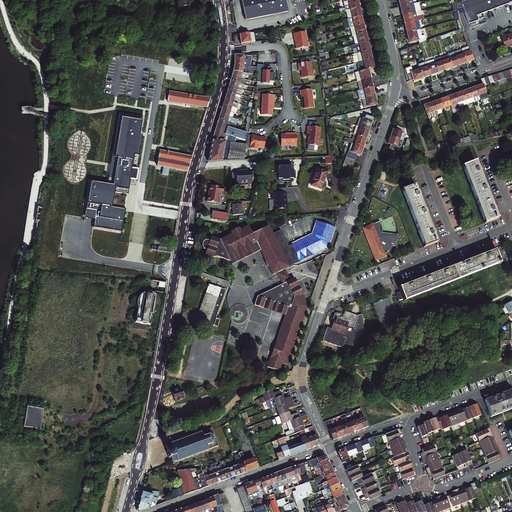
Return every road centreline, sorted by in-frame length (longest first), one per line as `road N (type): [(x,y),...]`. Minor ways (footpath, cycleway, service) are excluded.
road 1 (tertiary): [(126,511),(186,197),(223,51)]
road 2 (residential): [(394,90),(328,288)]
road 3 (residential): [(149,511),(328,446)]
road 4 (residential): [(328,288),(301,368),(328,446)]
road 5 (residential): [(328,288),(351,288),(457,248)]
road 6 (residential): [(223,51),(281,49),(288,116)]
road 7 (residential): [(511,59),(412,95),(394,90)]
